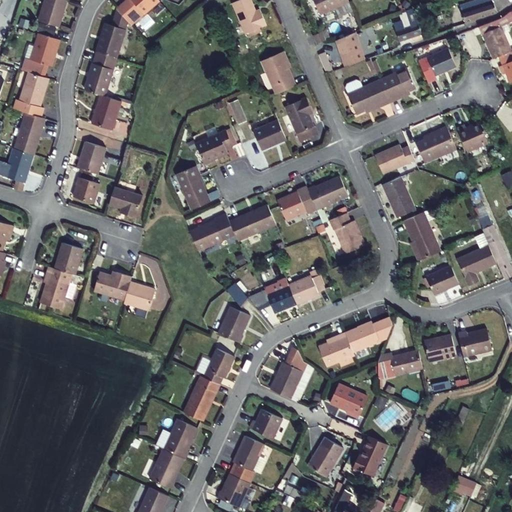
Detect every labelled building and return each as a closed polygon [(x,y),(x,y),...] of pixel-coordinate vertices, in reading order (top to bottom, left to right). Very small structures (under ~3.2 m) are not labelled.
[(64,0),(47,0),(40,22),(61,28),(69,2),(66,0),(64,0)] [(135,0),(131,3),(148,23),(165,8),(158,0),(135,0)] [(249,0),(237,0),(232,3),(245,34),(267,24),(262,13),(256,15),(249,0)] [(316,0),(324,17),(340,11),(344,20),(352,16),(357,15),(350,0),(316,0)] [(461,7),(466,22),(499,11),(494,0),(480,0),(461,7)] [(494,0),(499,11),(511,0),(494,0)] [(108,27),(99,58),(102,58),(119,63),(131,24),(120,11),(114,29),(108,27)] [(357,15),(352,16),(359,32),(363,30),(357,15)] [(412,16),(391,24),(398,44),(420,36),(412,16)] [(486,34),(496,60),(511,53),(511,50),(503,28),(486,34)] [(349,34),(335,41),(344,65),(364,58),(356,33),(349,34)] [(61,42),(40,35),(31,61),(27,59),(23,70),(31,73),(45,78),(49,66),(53,68),(61,42)] [(314,38),(318,46),(326,43),(323,35),(314,38)] [(446,49),(418,61),(427,82),(435,79),(433,75),(454,66),(446,49)] [(322,51),(331,74),(335,72),(326,50),(322,51)] [(283,54),(262,63),(265,70),(285,59),(283,54)] [(102,58),(91,95),(103,98),(110,100),(118,74),(122,75),(125,65),(119,63),(102,58)] [(285,59),(265,70),(277,97),(297,88),(285,59)] [(511,83),(511,63),(499,69),(502,77),(505,75),(509,85),(511,83)] [(397,100),(396,97),(414,89),(405,68),(379,79),(390,103),(397,100)] [(42,118),(45,109),(41,108),(50,79),(45,78),(31,73),(22,102),(20,101),(17,110),(26,113),(42,118)] [(380,107),(390,103),(379,79),(359,87),(357,82),(354,81),(344,84),(343,88),(355,115),(379,105),(380,107)] [(307,96),(285,106),(301,142),(318,135),(307,108),(311,106),(307,96)] [(103,98),(95,125),(116,132),(125,105),(110,100),(103,98)] [(238,98),(229,102),(237,122),(246,119),(238,98)] [(42,118),(26,113),(14,150),(34,156),(46,119),(42,118)] [(469,127),(460,131),(472,157),(490,149),(480,127),(471,131),(469,127)] [(282,128),(258,138),(267,159),(291,149),(282,128)] [(419,147),(428,167),(459,154),(449,130),(436,136),(437,139),(419,147)] [(231,131),(200,144),(210,165),(233,155),(230,149),(237,146),(231,131)] [(111,152),(91,145),(82,172),(102,179),(111,152)] [(376,158),(384,176),(416,163),(410,149),(402,152),(400,148),(376,158)] [(0,178),(25,186),(34,156),(14,150),(9,167),(0,164),(0,178)] [(199,166),(180,174),(195,210),(214,202),(199,166)] [(73,194),(95,200),(100,179),(78,174),(73,194)] [(310,189),(319,211),(350,197),(342,179),(317,189),(316,186),(309,189),(310,189)] [(385,188),(398,219),(417,211),(404,180),(385,188)] [(146,197),(119,189),(113,207),(131,212),(130,217),(139,220),(146,197)] [(310,217),(320,212),(319,211),(310,189),(300,193),(301,194),(280,203),(289,223),(309,214),(310,217)] [(240,236),(242,240),(280,224),(272,205),(233,221),(240,236)] [(196,232),(204,251),(240,236),(233,221),(230,213),(217,219),(219,223),(196,232)] [(410,240),(416,254),(439,245),(426,213),(405,221),(413,239),(410,240)] [(482,220),(492,242),(500,260),(509,281),(511,279),(511,256),(493,215),(482,220)] [(0,216),(0,247),(5,249),(9,235),(12,236),(16,221),(0,216)] [(340,232),(349,254),(370,245),(360,223),(356,225),(352,216),(332,225),(336,234),(340,232)] [(85,248),(64,242),(56,270),(73,275),(76,276),(85,248)] [(492,242),(458,257),(470,285),(483,279),(478,269),(500,260),(492,242)] [(453,260),(428,271),(437,290),(462,279),(453,260)] [(309,269),(310,272),(289,281),(298,302),(319,293),(317,289),(326,285),(318,268),(317,267),(316,267),(314,267),(309,269)] [(50,283),(43,303),(62,309),(73,275),(56,270),(50,268),(45,282),(50,283)] [(104,278),(98,297),(126,306),(133,285),(134,281),(119,277),(117,282),(104,278)] [(264,290),(249,297),(260,309),(270,304),(274,312),(298,302),(289,281),(287,277),(279,280),(280,282),(271,285),(271,284),(264,286),(263,288),(264,290)] [(238,283),(230,289),(241,303),(249,297),(238,283)] [(133,285),(126,306),(153,315),(160,293),(133,285)] [(256,311),(233,301),(221,328),(244,338),(256,311)] [(372,327),(372,324),(347,334),(355,355),(387,342),(393,324),(392,319),(372,327)] [(468,333),(467,328),(457,331),(464,356),(493,348),(488,328),(468,333)] [(464,356),(457,331),(444,334),(444,337),(426,342),(432,364),(464,356)] [(339,342),(320,349),(327,369),(356,358),(355,355),(347,334),(338,338),(339,342)] [(444,334),(425,339),(426,342),(444,337),(444,334)] [(225,374),(236,352),(218,343),(212,356),(204,352),(197,366),(205,370),(204,372),(219,379),(223,372),(225,374)] [(392,356),(397,378),(426,371),(421,349),(392,356)] [(287,361),(275,387),(295,396),(307,370),(287,361)] [(200,370),(182,406),(204,416),(221,380),(219,379),(204,372),(200,370)] [(344,385),(336,404),(365,417),(373,397),(344,385)] [(465,397),(458,412),(465,415),(472,401),(465,397)] [(253,419),(249,427),(273,438),(282,418),(262,409),(256,421),(253,419)] [(200,425),(177,415),(164,444),(183,453),(187,454),(200,425)] [(248,433),(236,459),(256,468),(268,442),(248,433)] [(329,435),(311,466),(331,477),(348,447),(329,435)] [(361,454),(355,467),(375,476),(390,442),(373,435),(364,455),(361,454)] [(164,444),(149,476),(171,486),(175,477),(172,476),(183,453),(164,444)] [(224,488),(220,497),(243,508),(255,481),(236,472),(227,490),(224,488)] [(171,486),(182,492),(190,480),(179,473),(171,486)] [(452,489),(472,495),(476,480),(457,474),(452,489)] [(149,483),(135,511),(159,511),(169,492),(149,483)] [(299,487),(294,495),(324,511),(328,504),(299,487)] [(344,487),(339,500),(346,503),(352,491),(344,487)] [(355,511),(362,498),(354,495),(345,511),(355,511)] [(369,511),(379,511),(383,500),(374,497),(369,511)]
